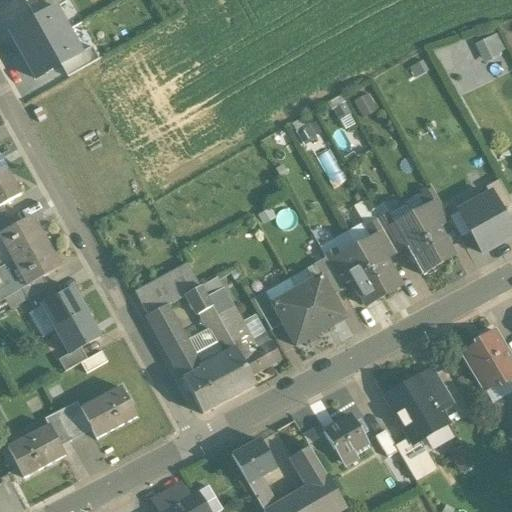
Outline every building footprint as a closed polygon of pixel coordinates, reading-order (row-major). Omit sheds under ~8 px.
[(0,0),(0,8),(15,0),(0,0)] [(63,0),(22,0),(34,21),(55,10),(66,4),(63,0)] [(55,10),(34,21),(9,36),(22,58),(67,33),(55,10)] [(67,33),(22,58),(34,81),(59,67),(80,56),(67,33)] [(475,42),(490,78),(511,69),(497,33),(475,42)] [(80,56),(59,67),(66,80),(98,62),(91,49),(80,56)] [(6,172),(0,175),(0,207),(20,197),(6,172)] [(490,196),(504,221),(511,216),(511,207),(498,183),(485,190),(489,197),(490,196)] [(449,223),(432,192),(420,199),(426,210),(427,209),(439,229),(449,223)] [(489,197),(458,214),(481,256),(511,239),(511,235),(504,221),(490,196),(489,197)] [(3,208),(0,209),(0,222),(9,218),(3,208)] [(426,210),(410,219),(437,267),(455,257),(439,229),(427,209),(426,210)] [(404,249),(392,229),(393,229),(386,217),(376,223),(394,255),(404,249)] [(9,218),(0,222),(0,236),(14,228),(9,218)] [(32,219),(0,237),(0,239),(13,262),(46,244),(32,219)] [(393,229),(392,229),(404,249),(420,277),(437,267),(410,219),(393,229)] [(394,255),(376,223),(363,231),(369,242),(371,241),(382,261),(394,255)] [(382,261),(371,241),(369,242),(354,250),(382,298),(398,289),(382,261)] [(46,244),(13,262),(27,288),(60,269),(46,244)] [(382,298),(354,250),(337,260),(348,281),(364,308),(382,298)] [(337,260),(333,253),(323,259),(324,261),(339,286),(348,281),(337,260)] [(313,267),(319,280),(330,299),(342,292),(339,286),(324,261),(313,267)] [(186,267),(134,295),(147,318),(166,308),(186,297),(199,290),(186,267)] [(42,280),(22,292),(28,302),(48,290),(42,280)] [(319,280),(295,294),(318,335),(343,322),(330,299),(319,280)] [(222,293),(215,281),(199,290),(210,310),(226,339),(249,379),(280,362),(270,344),(268,346),(263,337),(249,344),(220,294),(222,293)] [(48,290),(28,302),(34,312),(54,301),(48,290)] [(199,290),(186,297),(197,318),(210,310),(199,290)] [(72,291),(42,309),(55,332),(86,315),(72,291)] [(295,294),(271,307),(281,326),(295,349),(318,335),(295,294)] [(270,334),(281,326),(271,307),(264,295),(252,302),(270,334)] [(194,358),(166,308),(147,318),(175,368),(194,358)] [(86,315),(55,332),(68,356),(99,339),(86,315)] [(492,331),(471,344),(473,347),(459,355),(479,387),(493,379),(499,389),(511,380),(511,362),(504,350),(502,351),(498,344),(499,343),(492,331)] [(249,379),(226,339),(218,343),(226,358),(213,365),(232,400),(254,388),(249,379)] [(80,351),(59,363),(65,373),(86,362),(80,351)] [(194,358),(175,368),(183,381),(199,373),(202,371),(194,358)] [(232,400),(213,365),(202,371),(199,373),(217,408),(232,400)] [(452,408),(431,372),(418,380),(419,381),(440,416),(452,408)] [(217,408),(199,373),(183,381),(202,416),(217,408)] [(440,416),(419,381),(385,402),(405,436),(419,428),(417,425),(436,413),(438,417),(440,416)] [(120,389),(79,411),(86,424),(95,441),(136,420),(120,389)] [(501,402),(484,408),(485,425),(501,421),(501,402)] [(76,404),(54,416),(65,435),(86,424),(79,411),(76,404)] [(65,435),(54,416),(43,421),(47,428),(54,441),(65,435)] [(350,417),(335,426),(337,430),(325,437),(345,471),(357,463),(354,458),(366,451),(364,446),(366,445),(350,417)] [(279,429),(283,452),(301,449),(297,425),(279,429)] [(47,428),(7,449),(23,479),(63,458),(54,441),(47,428)] [(391,445),(382,430),(372,436),(385,457),(395,451),(391,445)] [(412,434),(391,445),(395,451),(406,470),(427,459),(412,434)] [(258,442),(230,458),(247,488),(258,481),(275,471),(258,442)] [(338,511),(344,509),(308,449),(290,460),(308,490),(293,498),(301,511),(338,511)] [(427,459),(406,470),(412,480),(433,469),(427,459)] [(301,511),(293,498),(274,509),(258,481),(247,488),(260,511),(301,511)] [(179,487),(152,503),(157,511),(168,511),(187,501),(179,487)] [(204,511),(194,496),(187,501),(168,511),(204,511)]
